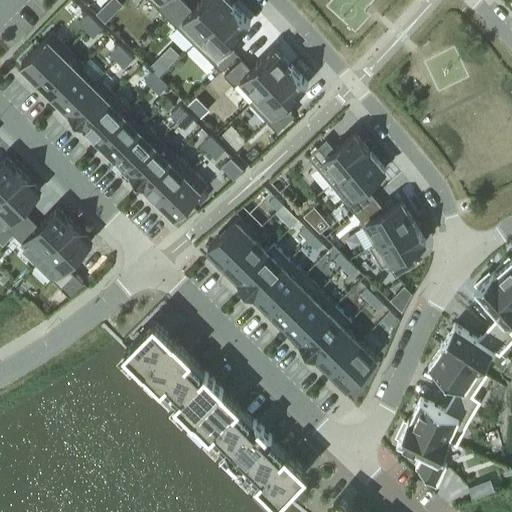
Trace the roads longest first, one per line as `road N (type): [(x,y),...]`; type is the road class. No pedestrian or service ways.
road 1 (residential): [(267,0),(354,84),(439,184),(464,260)]
road 2 (residential): [(351,456),(160,257)]
road 3 (residential): [(464,260),(351,456)]
road 4 (residential): [(160,257),(0,101)]
road 5 (residential): [(0,374),(160,257)]
